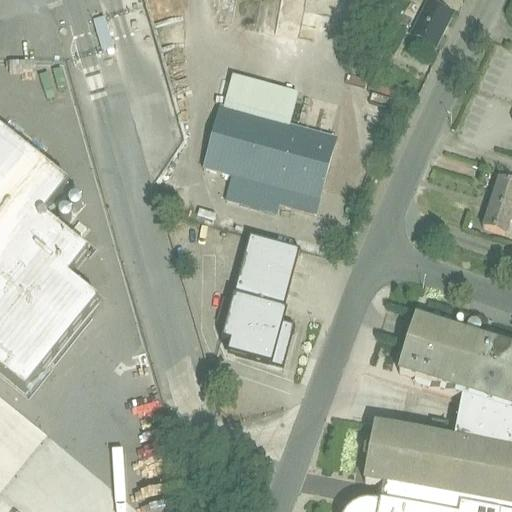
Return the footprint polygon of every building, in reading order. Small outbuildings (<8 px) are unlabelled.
[(451,16),(426,3),(409,37),(434,50),(451,16)] [(318,204),(319,204),(336,142),(219,110),(203,172),(232,180),(225,204),(276,217),(278,208),(314,218),(318,204)] [(0,376),(24,396),(98,305),(69,280),(88,255),(44,220),(68,188),(0,132),(0,376)] [(490,206),(511,213),(511,186),(497,182),(490,206)] [(511,223),(511,213),(490,206),(482,231),(506,238),(511,223)] [(249,240),(221,343),(237,347),(234,356),(283,369),(294,329),(280,325),(299,253),(249,240)] [(511,511),(511,351),(416,320),(398,376),(423,384),(421,390),(461,403),(453,445),(375,430),(364,486),(506,511),(511,511)] [(379,507),(374,506),(367,505),(361,506),(354,509),(349,511),(506,511),(382,489),(379,507)]
